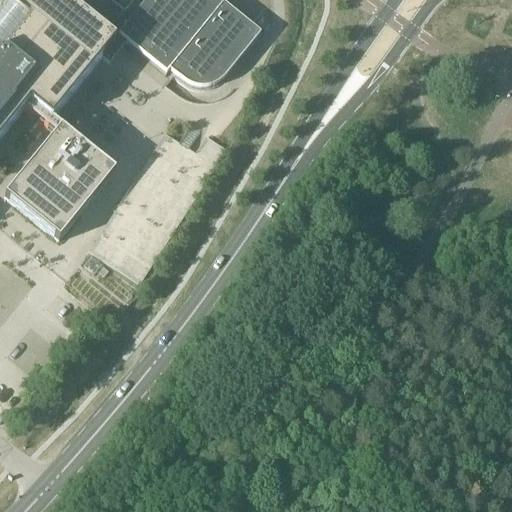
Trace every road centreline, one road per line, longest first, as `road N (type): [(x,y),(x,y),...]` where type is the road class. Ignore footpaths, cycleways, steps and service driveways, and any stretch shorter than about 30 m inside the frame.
road 1 (secondary): [(25,511),(169,345),(301,155)]
road 2 (secondary): [(301,155),(367,89),(433,0)]
road 3 (secondary): [(394,0),(301,155)]
